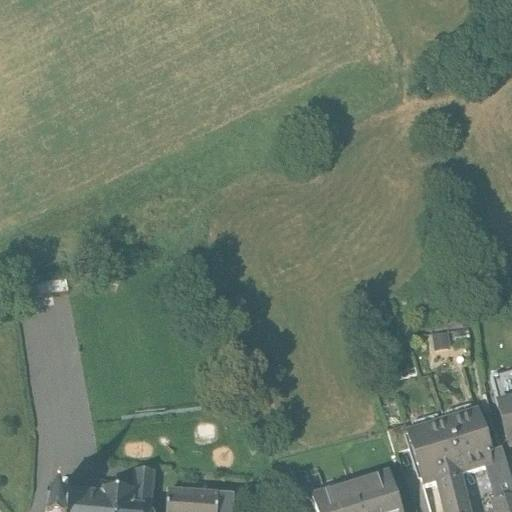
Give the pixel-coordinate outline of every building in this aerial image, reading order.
[(474,143),(466,145),(471,163),(479,161),(474,143)] [(49,291),(27,295),(30,311),(52,307),(49,291)] [(446,338),(431,340),(434,356),(449,354),(446,338)] [(510,409),(492,414),(505,461),(511,458),(511,370),(491,376),(495,391),(505,388),(510,409)] [(477,419),(405,439),(410,454),(422,497),(433,494),(437,511),(467,511),(459,483),(484,476),(492,474),(488,460),(477,419)] [(410,454),(405,439),(403,431),(388,436),(394,459),(410,454)] [(492,474),(484,476),(494,510),(486,511),(511,511),(511,495),(500,456),(488,460),(492,474)] [(64,511),(54,511),(48,511),(47,511),(154,511),(159,471),(138,468),(134,495),(106,491),(105,499),(67,495),(64,511)] [(292,477),(278,482),(285,504),(299,500),(295,486),(292,477)] [(308,506),(324,501),(317,479),(295,486),(299,500),(308,506)] [(324,501),(308,506),(310,511),(397,511),(388,481),(324,501)] [(231,511),(232,502),(167,498),(165,511),(231,511)]
